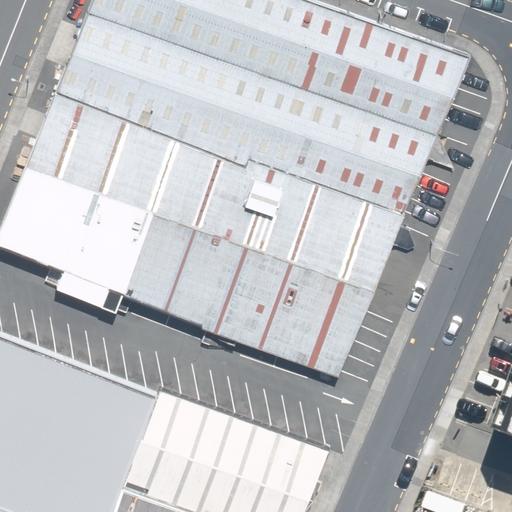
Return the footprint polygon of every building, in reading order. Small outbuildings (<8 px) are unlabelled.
[(313,0),(105,0),(100,16),(452,138),(483,60),(313,0)] [(100,16),(75,83),(423,211),(452,138),(100,16)] [(423,211),(75,83),(13,251),(361,379),(423,211)] [(158,388),(0,331),(0,511),(111,511),(122,484),(158,388)] [(303,511),(327,451),(158,388),(122,484),(198,511),(303,511)] [(198,511),(122,484),(111,511),(198,511)]
